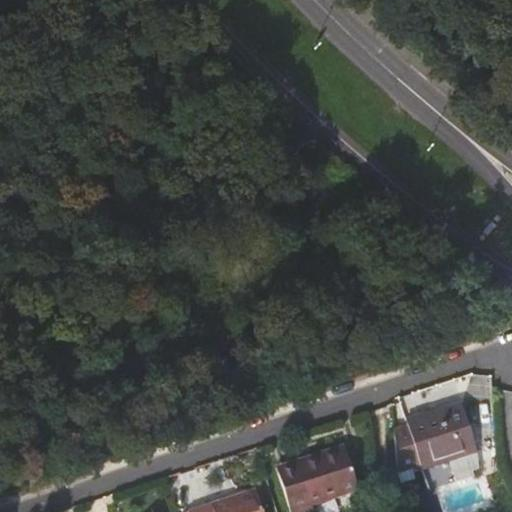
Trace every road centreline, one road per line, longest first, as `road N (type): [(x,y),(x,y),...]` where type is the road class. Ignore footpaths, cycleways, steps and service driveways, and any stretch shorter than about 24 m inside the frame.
road 1 (residential): [(511,348),(5,511)]
road 2 (secondary): [(312,0),(434,114)]
